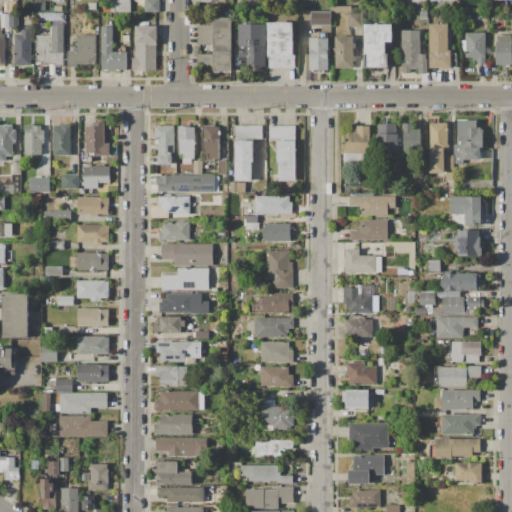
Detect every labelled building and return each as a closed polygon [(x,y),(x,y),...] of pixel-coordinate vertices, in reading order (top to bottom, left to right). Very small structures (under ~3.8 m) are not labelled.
[(114,0),(130,0),(130,13),(115,13),(114,0)] [(144,0),(159,0),(160,12),(144,12),(144,0)] [(35,1),(45,1),(45,10),(35,10),(35,1)] [(311,11),(330,11),(330,25),(311,25),(311,11)] [(0,14),(9,13),(9,27),(0,27),(0,14)] [(40,13),(65,13),(65,20),(47,20),(47,26),(40,26),(40,13)] [(347,27),(362,27),(361,13),(347,14),(347,27)] [(10,14),(19,14),(19,27),(10,27),(10,14)] [(214,18),(232,18),(232,71),(213,71),(214,18)] [(268,23),(294,23),(293,54),(268,54),(268,23)] [(36,35),(52,35),(52,25),(63,24),(64,66),(37,67),(36,35)] [(239,24),(266,24),(266,67),(247,67),(247,56),(239,56),(239,24)] [(366,24),(393,25),(393,43),(386,43),(386,54),(389,54),(388,68),(365,67),(366,24)] [(430,24),(449,24),(448,29),(451,29),(451,44),(448,44),(448,51),(451,51),(451,67),(430,67),(430,24)] [(197,25),(212,25),(212,44),(197,44),(197,25)] [(101,26),(113,26),(113,52),(125,52),(126,69),(102,70),(101,26)] [(135,26),(157,26),(157,45),(156,45),(156,70),(133,70),(133,58),(136,58),(135,26)] [(22,28),(31,27),(31,63),(15,64),(14,35),(22,34),(22,28)] [(401,30),(421,30),(420,49),(418,49),(418,53),(428,53),(428,74),(417,74),(417,69),(409,69),(409,74),(400,74),(401,30)] [(466,41),(466,32),(485,33),(485,64),(477,64),(477,59),(471,59),(471,58),(466,57),(466,51),(462,51),(462,41),(466,41)] [(67,51),(79,51),(78,35),(96,35),(97,64),(78,65),(78,67),(68,67),(67,51)] [(496,35),(511,35),(511,64),(496,64),(496,35)] [(335,36),(352,37),(352,44),(355,44),(355,50),(353,50),(353,57),(355,57),(355,64),(352,64),(352,68),(335,68),(335,36)] [(309,38),(329,38),(329,69),(309,69),(309,38)] [(197,55),(213,55),(213,65),(197,65),(197,55)] [(458,120),(478,120),(478,128),(484,129),(483,147),(458,147),(458,120)] [(94,121),(110,121),(110,155),(90,155),(90,152),(88,152),(88,127),(94,127),(94,121)] [(403,122),(412,122),(412,127),(421,127),(420,154),(403,154),(403,122)] [(430,123),(437,123),(437,122),(447,122),(446,149),(444,149),(443,174),(429,174),(430,123)] [(377,123),(398,123),(398,151),(377,151),(377,123)] [(25,125),(34,125),(41,125),(41,131),(44,131),(44,144),(42,144),(42,155),(25,155),(25,125)] [(54,125),(70,125),(70,156),(54,156),(54,125)] [(155,126),(175,125),(175,153),(172,153),(172,165),(159,166),(159,144),(155,144),(155,126)] [(177,126),(193,125),(194,158),(190,158),(191,164),(183,164),(182,153),(179,153),(179,139),(177,139),(177,126)] [(204,125),(219,125),(219,158),(213,158),(213,160),(205,160),(204,125)] [(234,125),(263,125),(263,139),(252,139),(253,163),(251,163),(252,181),(235,182),(234,125)] [(268,125),(295,125),(296,181),(278,181),(277,140),(268,140),(268,125)] [(357,125),(369,126),(369,152),(343,152),(344,143),(346,143),(347,132),(353,132),(353,129),(357,129),(357,125)] [(0,126),(13,126),(13,131),(15,131),(15,143),(13,143),(13,155),(6,155),(6,162),(4,162),(4,166),(0,166),(0,126)] [(463,148),(480,148),(480,160),(463,160),(463,148)] [(395,155),(407,156),(407,172),(395,171),(395,155)] [(446,155),(454,156),(454,170),(446,170),(446,155)] [(13,160),(21,160),(21,175),(13,175),(13,160)] [(194,161),(201,161),(202,173),(194,174),(194,161)] [(84,166),(109,166),(110,183),(98,183),(98,190),(84,190),(84,166)] [(61,174),(79,174),(79,188),(61,189),(61,174)] [(158,176),(215,175),(215,192),(159,193),(158,176)] [(30,178),(49,177),(49,192),(30,193),(30,178)] [(229,183),(241,183),(241,192),(230,192),(229,183)] [(0,185),(14,185),(14,195),(8,195),(8,193),(0,193),(0,185)] [(450,195),(481,196),(481,225),(464,225),(465,213),(450,213),(450,195)] [(158,196),(189,196),(189,215),(177,215),(177,211),(162,212),(162,206),(158,206),(158,196)] [(255,196),(290,196),(290,203),(292,203),(292,214),(256,214),(255,196)] [(78,197),(108,197),(108,214),(97,214),(97,216),(90,216),(90,214),(78,214),(78,207),(75,207),(75,200),(78,200),(78,197)] [(350,197),(396,197),(395,207),(388,207),(388,216),(362,216),(362,210),(361,210),(361,205),(350,205),(350,197)] [(31,209),(40,208),(40,216),(32,216),(31,209)] [(54,210),(71,210),(71,223),(54,223),(54,221),(44,221),(44,212),(54,212),(54,210)] [(245,216),(258,216),(258,229),(246,229),(245,216)] [(350,240),(351,230),(359,230),(359,227),(361,227),(361,219),(387,219),(387,240),(350,240)] [(164,224),(176,224),(176,221),(189,221),(190,239),(161,240),(161,231),(164,231),(164,224)] [(0,222),(12,223),(12,236),(0,236),(0,222)] [(263,224),(291,223),(291,241),(263,241),(263,224)] [(76,224),(109,224),(109,242),(102,242),(102,244),(91,245),(91,242),(77,242),(76,224)] [(457,230),(482,230),(481,256),(457,255),(457,251),(454,251),(455,235),(457,235),(457,230)] [(47,241),(64,241),(64,248),(47,249),(47,241)] [(163,244),(213,243),(213,266),(175,267),(174,259),(163,259),(163,244)] [(346,249),(359,250),(359,256),(381,256),(381,272),(346,272),(346,249)] [(267,251),(290,251),(290,263),(293,263),(293,288),(272,288),(272,277),(268,277),(267,251)] [(77,253),(108,252),(109,270),(97,270),(97,272),(89,272),(89,270),(77,270),(77,253)] [(428,260),(440,261),(440,272),(427,272),(428,260)] [(45,266),(62,266),(62,275),(45,276),(45,266)] [(177,268),(208,268),(209,289),(163,289),(163,275),(178,275),(177,268)] [(443,274),(481,274),(481,289),(443,289),(443,274)] [(77,280),(109,280),(110,298),(100,298),(100,302),(90,302),(90,299),(77,299),(77,280)] [(344,288),(358,288),(358,294),(374,294),(373,314),(350,313),(350,308),(348,308),(348,303),(344,303),(344,288)] [(420,292),(436,292),(436,304),(420,304),(420,292)] [(166,294),(214,293),(214,300),(209,301),(209,314),(161,314),(161,299),(166,299),(166,294)] [(264,296),(276,296),(276,293),(293,293),(293,308),(289,308),(289,313),(264,313),(264,296)] [(3,294),(29,294),(29,338),(3,338),(3,294)] [(58,296),(73,296),(73,305),(58,305),(58,296)] [(442,297),(480,297),(480,300),(484,300),(484,308),(481,308),(481,310),(465,310),(465,313),(442,312),(442,297)] [(424,305),(432,305),(432,314),(424,314),(424,305)] [(77,309),(108,308),(109,325),(78,326),(77,309)] [(159,317),(181,316),(181,321),(185,320),(185,327),(181,327),(181,332),(154,333),(154,324),(159,324),(159,317)] [(256,318),(293,317),(294,328),(289,328),(289,333),(287,333),(287,337),(257,338),(256,318)] [(436,317),(477,318),(477,327),(464,327),(463,338),(436,337),(436,317)] [(345,320),(357,320),(357,318),(365,318),(365,320),(374,320),(374,337),(349,337),(350,333),(345,333),(345,320)] [(195,331),(209,331),(209,338),(195,339),(195,331)] [(76,337),(109,336),(109,353),(77,354),(76,337)] [(157,341),(171,341),(171,342),(195,342),(195,357),(187,357),(187,362),(157,362),(157,341)] [(262,342),(289,341),(289,351),(293,351),(293,363),(262,363),(262,342)] [(452,341),(481,341),(481,356),(479,356),(479,363),(452,363),(452,341)] [(42,345),(57,345),(57,362),(42,362),(42,345)] [(380,345),(388,345),(388,354),(380,354),(380,345)] [(0,348),(12,348),(12,366),(0,366),(0,348)] [(78,364),(109,363),(109,380),(98,380),(98,384),(91,384),(90,380),(78,380),(78,364)] [(348,363),(365,363),(365,367),(377,367),(377,386),(350,386),(350,376),(348,376),(348,363)] [(156,365),(188,365),(188,386),(160,386),(160,376),(156,376),(156,365)] [(262,366),(290,366),(290,375),(293,375),(293,387),(263,387),(262,366)] [(439,367),(481,368),(481,379),(467,379),(466,388),(439,387),(439,367)] [(56,379),(72,379),(72,391),(56,391),(56,379)] [(161,391),(199,390),(199,393),(204,392),(204,409),(199,409),(199,411),(155,412),(155,401),(157,401),(157,397),(161,397),(161,391)] [(347,390),(369,390),(369,408),(345,408),(345,402),(342,402),(342,392),(347,392),(347,390)] [(443,390),(480,390),(480,403),(474,402),(474,410),(442,410),(443,390)] [(60,394),(108,393),(108,408),(91,408),(91,412),(60,413),(60,411),(56,411),(56,404),(60,404),(60,394)] [(263,401),(276,400),(276,406),(294,405),(294,426),(291,426),(291,431),(263,431),(263,401)] [(161,415),(193,414),(193,435),(155,435),(155,425),(161,425),(161,415)] [(443,415),(482,416),(481,425),(476,425),(476,430),(474,430),(474,435),(443,435),(443,415)] [(60,416),(91,416),(91,421),(108,420),(108,436),(60,437),(60,416)] [(349,423),(389,423),(388,447),(373,447),(373,450),(355,450),(355,447),(348,447),(349,423)] [(157,438),(208,437),(208,456),(169,456),(169,451),(157,452),(157,438)] [(437,439),(481,440),(481,452),(473,452),(473,456),(452,456),(452,459),(437,459),(437,439)] [(255,441),(293,440),(293,450),(281,450),(281,457),(256,457),(255,441)] [(234,450),(241,446),(246,454),(240,458),(234,450)] [(0,456),(15,456),(15,467),(20,467),(20,480),(5,480),(5,473),(0,473),(0,456)] [(355,456),(384,456),(383,474),(369,474),(369,484),(350,484),(350,470),(355,470),(355,456)] [(61,457),(69,457),(70,472),(61,472),(61,457)] [(31,460),(38,460),(39,471),(32,471),(31,460)] [(48,461),(59,461),(59,475),(48,476),(48,461)] [(158,461),(178,461),(178,472),(191,472),(192,485),(158,486),(158,461)] [(91,464),(108,463),(108,490),(89,490),(89,481),(91,481),(91,464)] [(456,463),(482,463),(482,482),(472,482),(472,480),(456,480),(456,463)] [(241,465),(278,465),(278,472),(281,472),(281,475),(293,475),(293,484),(249,485),(249,477),(241,477),(241,465)] [(42,479),(51,479),(51,483),(55,483),(55,509),(43,509),(42,479)] [(157,488),(203,487),(204,503),(168,503),(168,497),(157,497),(157,488)] [(246,488),(292,487),(292,503),(281,503),(281,496),(278,496),(278,510),(247,511),(246,488)] [(61,488),(79,488),(80,511),(62,511),(61,488)] [(353,490),(380,490),(380,506),(350,506),(350,496),(353,496),(353,490)] [(93,496),(82,496),(82,511),(93,510),(93,496)]
